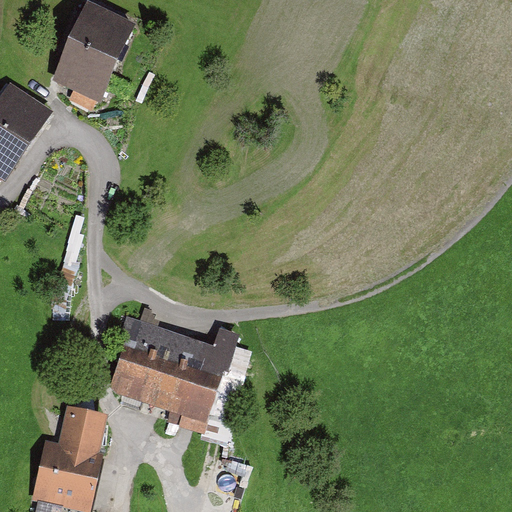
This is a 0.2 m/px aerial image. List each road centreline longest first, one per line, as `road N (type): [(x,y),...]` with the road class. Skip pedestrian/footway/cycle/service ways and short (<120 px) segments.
road 1 (track): [(95,254),(139,297),(169,312),(217,318),(332,306),(442,252),(511,176)]
road 2 (residential): [(0,202),(64,133),(86,137),(100,153),(95,254)]
road 3 (residential): [(103,406),(95,254)]
road 4 (track): [(121,511),(133,425),(103,406)]
